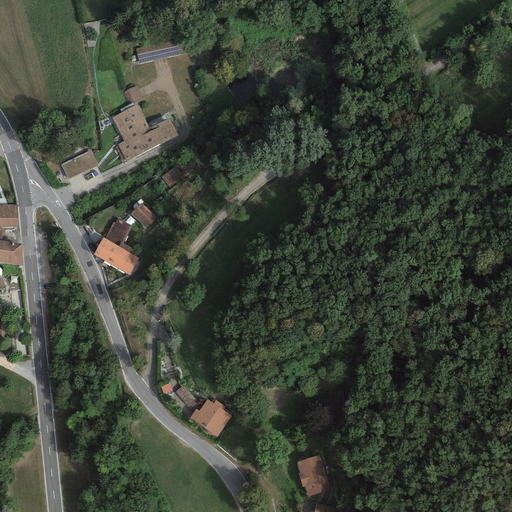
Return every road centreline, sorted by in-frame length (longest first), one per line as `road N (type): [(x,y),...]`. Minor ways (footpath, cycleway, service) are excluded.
road 1 (track): [(167,286),(252,185),(339,136),(511,13)]
road 2 (tertiary): [(19,179),(40,187),(76,242),(132,379),(232,477),(251,511)]
road 3 (tertiary): [(19,179),(54,511)]
